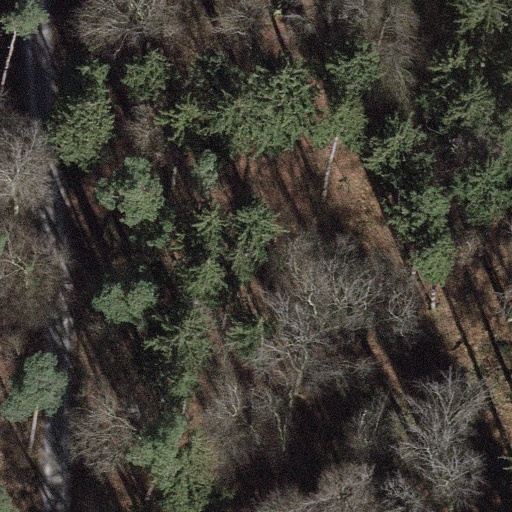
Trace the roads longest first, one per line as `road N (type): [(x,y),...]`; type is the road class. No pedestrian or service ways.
road 1 (track): [(341,0),(239,62),(58,249)]
road 2 (track): [(58,249),(58,511)]
road 3 (track): [(39,0),(58,249)]
